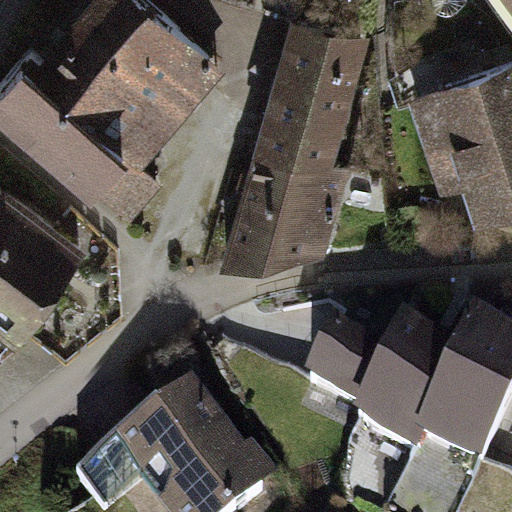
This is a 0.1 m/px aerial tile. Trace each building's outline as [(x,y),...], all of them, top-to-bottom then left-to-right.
[(217,59),(150,0),(100,0),(48,59),(35,47),(0,86),(0,95),(132,211),(159,181),(139,163),(218,75),(210,68),(217,59)] [(366,40),(301,22),(265,146),(331,164),(366,40)] [(439,56),(448,81),(491,66),(482,41),(439,56)] [(511,64),(443,88),(484,207),(511,197),(511,64)] [(331,164),(265,146),(235,255),(326,252),(349,169),(331,164)] [(84,252),(3,189),(0,192),(0,358),(32,335),(26,329),(84,252)] [(511,437),(511,324),(490,311),(411,435),(484,481),(511,437)] [(430,368),(349,314),(303,382),(385,437),(430,368)] [(251,511),(291,475),(209,388),(88,500),(98,511),(251,511)]
